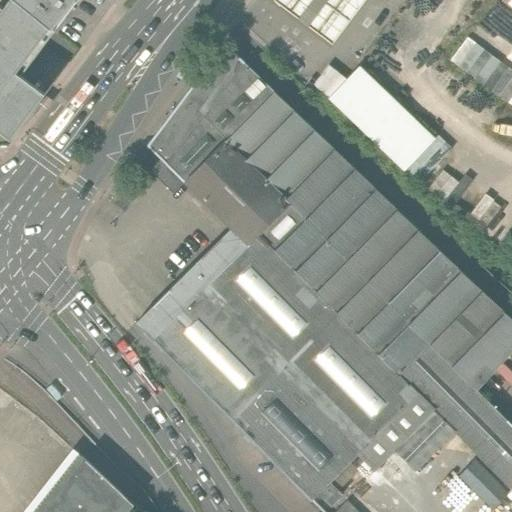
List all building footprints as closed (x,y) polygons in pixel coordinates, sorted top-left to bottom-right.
[(20,76),(55,31),(14,0),(9,0),(0,13),(0,132),(9,139),(43,94),(20,76)] [(77,0),(14,0),(55,31),(77,0)] [(275,0),(289,11),(330,42),(362,0),(275,0)] [(511,69),(468,37),(451,60),(511,104),(511,69)] [(133,326),(310,501),(355,456),(371,473),(392,452),(412,473),(451,434),(510,492),(511,490),(511,430),(473,392),(511,351),(511,324),(223,43),(146,149),(159,161),(149,171),(170,192),(181,181),(229,229),(133,326)] [(313,84),(327,98),(346,79),(327,65),(313,84)] [(358,66),(346,79),(327,98),(403,171),(434,138),(358,66)] [(89,464),(50,511),(135,511),(140,507),(89,464)] [(357,511),(347,501),(335,511),(357,511)]
